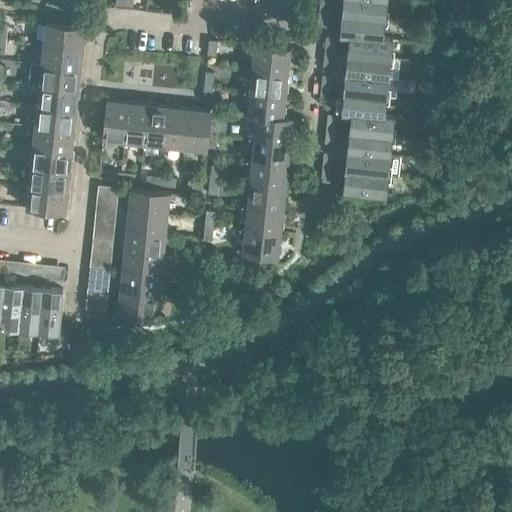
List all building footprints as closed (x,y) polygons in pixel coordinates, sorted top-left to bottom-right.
[(169,10),(170,0),(161,0),(161,9),(169,10)] [(329,0),(320,0),(319,10),(328,11),(329,0)] [(386,0),(343,0),(342,12),(384,17),(386,0)] [(326,26),(328,11),(319,10),(318,25),(326,26)] [(384,17),(342,12),(340,32),(350,33),(382,35),(384,17)] [(82,46),(84,25),(45,21),(43,42),(82,46)] [(382,35),(350,33),(348,52),(390,56),(392,36),(382,35)] [(335,36),(326,35),(324,50),(333,51),(335,36)] [(218,40),(209,39),(207,54),(216,55),(218,40)] [(43,42),(41,63),(80,67),(82,46),(43,42)] [(252,67),(287,71),(290,47),(254,43),(252,67)] [(332,66),(333,51),(324,50),(323,65),(332,66)] [(348,52),(346,71),(388,75),(390,56),(348,52)] [(80,67),(41,63),(39,83),(78,87),(80,67)] [(252,67),(249,90),(285,93),(287,71),(252,67)] [(346,71),(344,90),(386,94),(388,75),(346,71)] [(214,72),(205,72),(204,86),(212,86),(214,72)] [(331,75),(322,74),(320,88),(329,89),(331,75)] [(78,87),(39,83),(37,103),(76,107),(78,87)] [(211,100),(212,86),(204,86),(203,100),(211,100)] [(328,104),(329,89),(320,88),(319,103),(328,104)] [(285,93),(249,90),(247,113),(256,114),(282,115),(285,93)] [(386,94),(344,90),(341,110),(351,111),(384,112),(386,94)] [(124,139),(128,100),(107,98),(103,137),(124,139)] [(128,100),(124,139),(144,141),(148,102),(128,100)] [(148,102),(144,141),(165,144),(169,104),(148,102)] [(76,107),(37,103),(35,123),(74,127),(76,107)] [(169,104),(165,144),(185,146),(189,106),(169,104)] [(210,109),(189,106),(185,146),(206,148),(210,109)] [(351,111),(349,129),(391,134),(394,113),(384,112),(351,111)] [(336,114),(328,113),(326,127),(335,128),(336,114)] [(282,115),(256,114),(254,136),(290,140),(292,116),(282,115)] [(217,133),(218,118),(210,117),(209,132),(217,133)] [(74,127),(35,123),(32,144),(72,148),(74,127)] [(333,143),(335,128),(326,127),(325,142),(333,143)] [(391,134),(349,129),(347,148),(389,153),(391,134)] [(215,148),(217,133),(209,132),(207,147),(215,148)] [(290,140),(254,136),(252,159),(287,162),(290,140)] [(32,144),(30,164),(69,168),(72,148),(32,144)] [(347,148),(345,167),(387,172),(389,153),(347,148)] [(333,152),(324,151),(322,166),(331,167),(333,152)] [(287,162),(252,159),(249,181),(285,185),(287,162)] [(220,164),(211,163),(210,179),(218,180),(220,164)] [(30,164),(28,184),(67,188),(69,168),(30,164)] [(329,181),(331,167),(322,166),(321,180),(329,181)] [(387,172),(345,167),(343,187),(385,192),(387,172)] [(120,180),(121,171),(106,169),(105,178),(120,180)] [(136,173),(121,171),(120,180),(135,182),(136,173)] [(160,184),(161,175),(147,173),(146,182),(160,184)] [(176,177),(161,175),(160,184),(175,185),(176,177)] [(202,188),(203,179),(189,178),(188,187),(202,188)] [(217,193),(218,180),(210,179),(208,192),(217,193)] [(285,185),(249,181),(247,204),(282,208),(285,185)] [(67,188),(28,184),(26,206),(65,210),(67,188)] [(128,208),(167,212),(169,191),(130,187),(128,208)] [(102,205),(117,207),(118,198),(103,197),(102,205)] [(282,208),(247,204),(245,226),(280,230),(282,208)] [(117,207),(102,205),(101,214),(116,215),(117,207)] [(128,208),(126,228),(165,232),(167,212),(128,208)] [(215,210),(206,209),(205,223),(214,224),(215,210)] [(212,239),(214,224),(205,223),(203,238),(212,239)] [(280,230),(245,226),(242,250),(278,254),(280,230)] [(126,228),(124,248),(163,252),(165,232),(126,228)] [(113,239),(99,237),(98,246),(112,247),(113,239)] [(112,256),(112,247),(98,246),(97,254),(112,256)] [(124,248),(122,268),(161,272),(163,252),(124,248)] [(20,274),(21,266),(6,264),(5,273),(20,274)] [(43,277),(44,268),(30,267),(29,275),(43,277)] [(58,279),(59,270),(44,268),(43,277),(58,279)] [(161,272),(122,268),(119,289),(159,293),(161,272)] [(109,279),(94,278),(93,286),(108,288),(109,279)] [(23,283),(4,281),(0,320),(0,323),(19,325),(23,283)] [(23,283),(19,325),(38,327),(42,285),(23,283)] [(62,287),(42,285),(38,327),(58,329),(62,287)] [(107,297),(108,288),(93,286),(93,295),(107,297)] [(159,293),(119,289),(117,310),(156,314),(159,293)]
